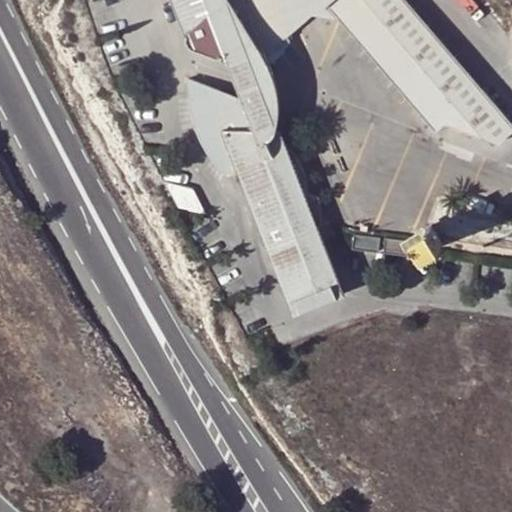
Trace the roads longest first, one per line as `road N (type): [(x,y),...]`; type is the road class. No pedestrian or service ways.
road 1 (primary): [(287,511),(73,178)]
road 2 (primary): [(73,178),(249,511)]
road 3 (primary): [(0,48),(73,178)]
